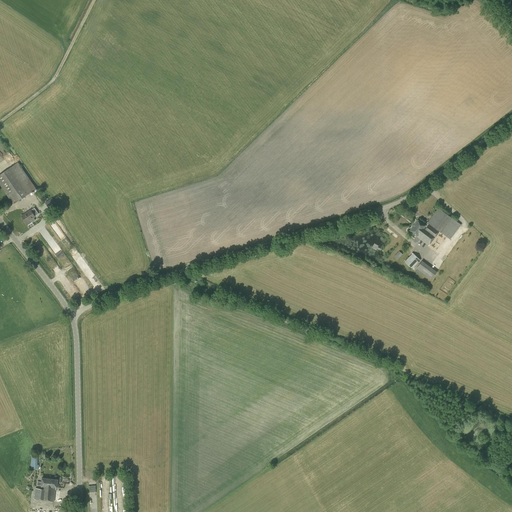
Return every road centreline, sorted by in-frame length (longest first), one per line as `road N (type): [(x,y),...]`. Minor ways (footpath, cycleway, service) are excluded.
road 1 (unclassified): [(70,315),(158,277),(403,200),(511,120)]
road 2 (tertiary): [(78,511),(70,315)]
